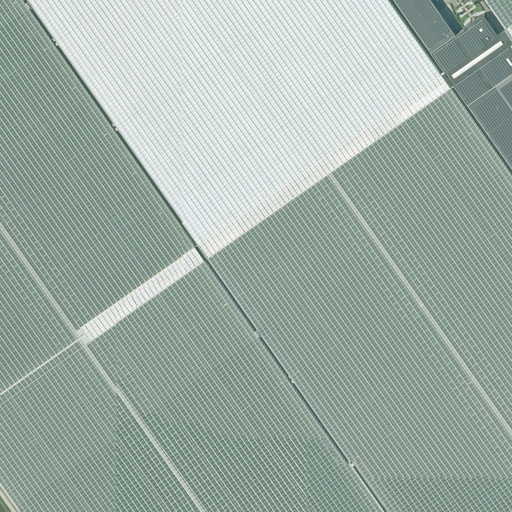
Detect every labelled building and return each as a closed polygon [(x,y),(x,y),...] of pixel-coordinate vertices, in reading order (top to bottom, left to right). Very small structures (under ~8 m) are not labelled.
[(21,0),(0,0),(0,397),(202,255),(21,0)] [(449,87),(440,74),(388,0),(28,0),(199,243),(197,244),(206,257),(208,256),(449,87)] [(461,26),(450,33),(429,0),(418,0),(418,1),(416,3),(416,8),(413,4),(411,5),(404,9),(402,10),(441,72),(448,72),(449,74),(500,42),(498,38),(495,38),(494,35),(481,14),(475,14),(461,23),(461,26)] [(511,0),(486,0),(506,28),(511,36),(511,0)] [(511,67),(488,84),(492,83),(511,112),(511,67)] [(511,511),(511,176),(449,87),(208,256),(387,511),(511,511)] [(376,511),(206,269),(0,410),(0,479),(22,511),(376,511)]
